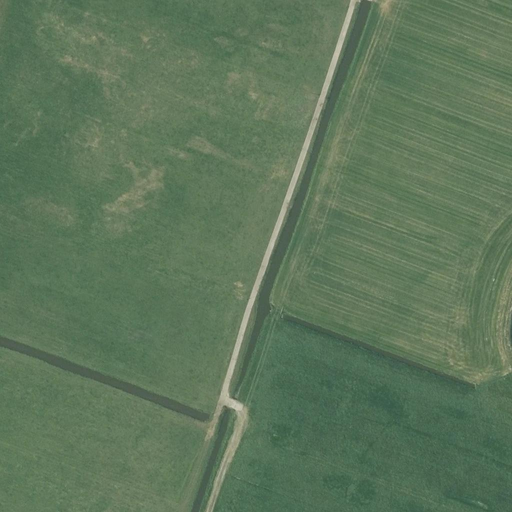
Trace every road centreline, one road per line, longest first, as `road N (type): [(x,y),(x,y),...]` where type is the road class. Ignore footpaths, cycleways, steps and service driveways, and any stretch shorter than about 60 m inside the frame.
road 1 (track): [(215,418),(352,0)]
road 2 (track): [(209,511),(240,422),(240,411),(221,399)]
